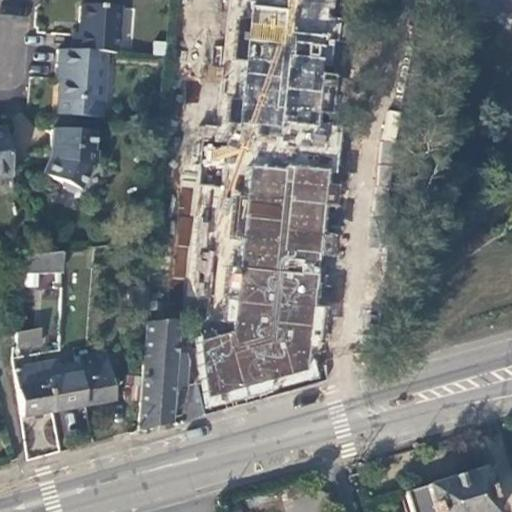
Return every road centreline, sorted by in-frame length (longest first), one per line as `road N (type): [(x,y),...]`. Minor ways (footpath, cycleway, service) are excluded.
road 1 (residential): [(375,45),(342,348),(355,410)]
road 2 (secondary): [(308,422),(3,511)]
road 3 (secondary): [(511,370),(355,410)]
